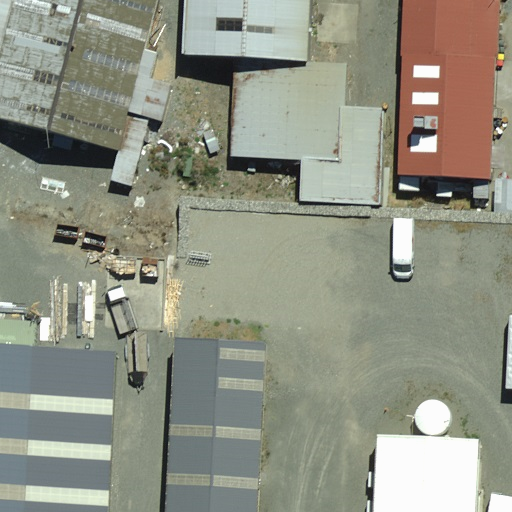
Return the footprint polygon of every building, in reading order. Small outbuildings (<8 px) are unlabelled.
[(0,0),(0,59),(13,0),(0,0)] [(140,0),(13,0),(0,59),(0,119),(107,144),(140,0)] [(291,0),(181,0),(178,63),(288,68),(291,0)] [(488,0),(392,0),(384,181),(480,185),(488,0)] [(360,81),(212,74),(208,161),(294,166),(293,204),(354,207),(360,81)] [(256,511),(265,333),(164,328),(155,511),(256,511)] [(89,511),(93,343),(0,337),(0,511),(89,511)] [(498,511),(502,447),(378,441),(374,511),(498,511)]
